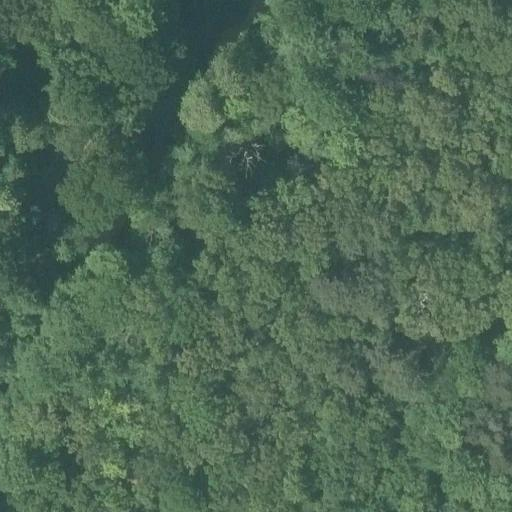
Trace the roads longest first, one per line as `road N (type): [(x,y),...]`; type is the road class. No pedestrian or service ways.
road 1 (tertiary): [(176,0),(0,254)]
road 2 (unknown): [(0,167),(124,0)]
